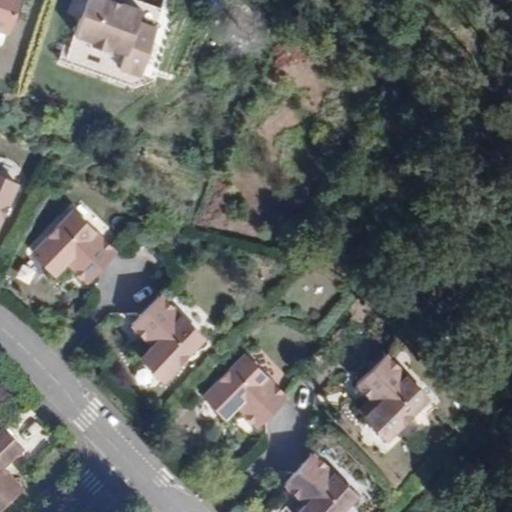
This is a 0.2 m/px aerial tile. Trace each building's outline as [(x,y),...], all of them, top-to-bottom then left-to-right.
[(0,0),(0,30),(6,32),(17,0),(0,0)] [(140,8),(122,2),(115,0),(85,0),(75,32),(91,38),(90,42),(108,48),(110,43),(127,49),(120,68),(140,75),(144,59),(151,41),(156,26),(137,20),(140,8)] [(138,0),(122,0),(122,2),(140,8),(137,20),(156,26),(162,8),(138,0)] [(151,41),(144,59),(150,61),(155,43),(151,41)] [(0,221),(18,179),(0,170),(0,221)] [(80,205),(39,244),(59,264),(71,255),(91,273),(119,244),(80,205)] [(167,292),(136,319),(154,338),(143,350),(165,372),(206,331),(167,292)] [(391,352),(363,378),(383,399),(370,411),(391,432),(431,392),(391,352)] [(246,353),(204,391),(226,415),(240,404),(257,422),(285,394),(246,353)] [(6,428),(0,433),(0,510),(22,487),(5,468),(25,448),(6,428)] [(321,450),(319,450),(293,479),(312,499),(299,511),(341,511),(362,491),(321,450)]
